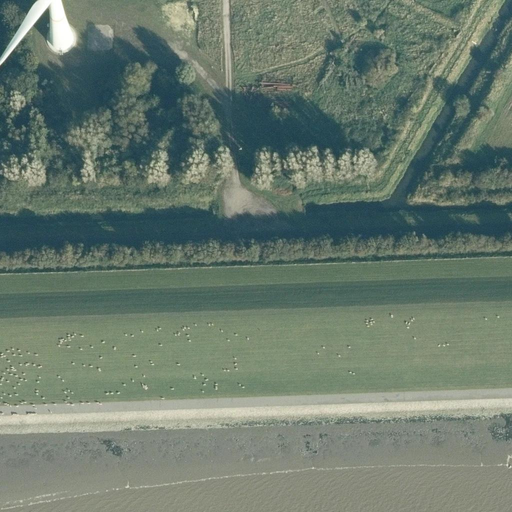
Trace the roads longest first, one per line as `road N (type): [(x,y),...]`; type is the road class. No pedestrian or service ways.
road 1 (unclassified): [(511,228),(0,244)]
road 2 (track): [(235,237),(226,0)]
